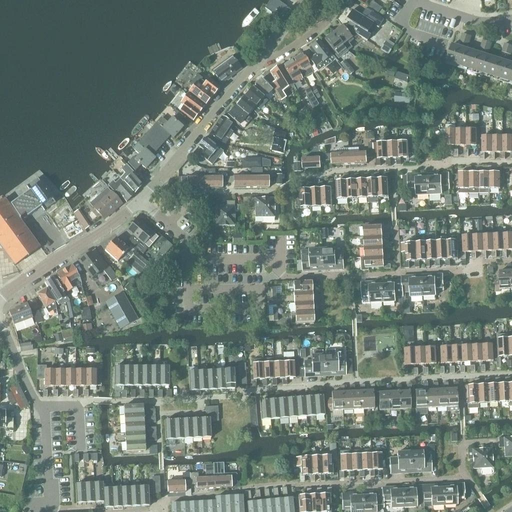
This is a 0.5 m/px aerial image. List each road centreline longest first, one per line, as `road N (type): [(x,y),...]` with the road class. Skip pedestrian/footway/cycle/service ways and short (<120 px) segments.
road 1 (residential): [(511,372),(112,401)]
road 2 (residential): [(150,511),(163,500),(237,489),(465,474)]
road 3 (residential): [(511,261),(280,275)]
road 4 (residential): [(511,163),(297,180)]
road 5 (residential): [(143,201),(261,60)]
road 6 (residential): [(3,296),(143,201)]
